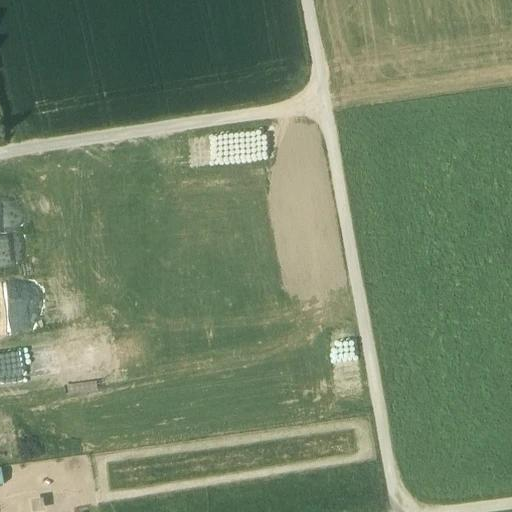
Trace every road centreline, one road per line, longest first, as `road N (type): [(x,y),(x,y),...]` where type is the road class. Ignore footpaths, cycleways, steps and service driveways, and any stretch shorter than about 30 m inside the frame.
road 1 (track): [(395,511),(304,0)]
road 2 (unclassified): [(0,151),(322,103)]
